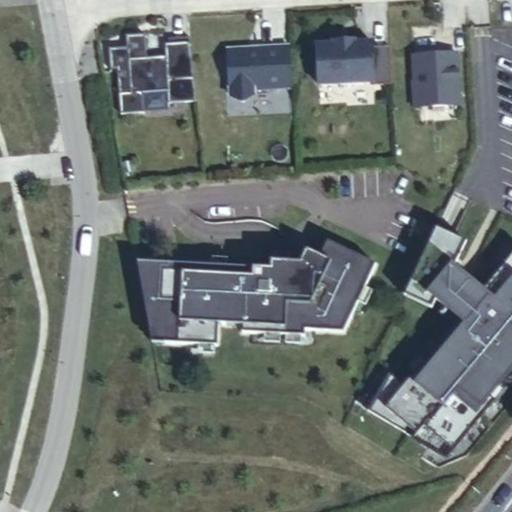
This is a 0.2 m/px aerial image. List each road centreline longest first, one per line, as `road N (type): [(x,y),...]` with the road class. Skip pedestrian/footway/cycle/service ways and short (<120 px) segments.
road 1 (residential): [(56,17),(85,214),(80,306),(54,463),(31,511)]
road 2 (residential): [(56,17),(321,0)]
